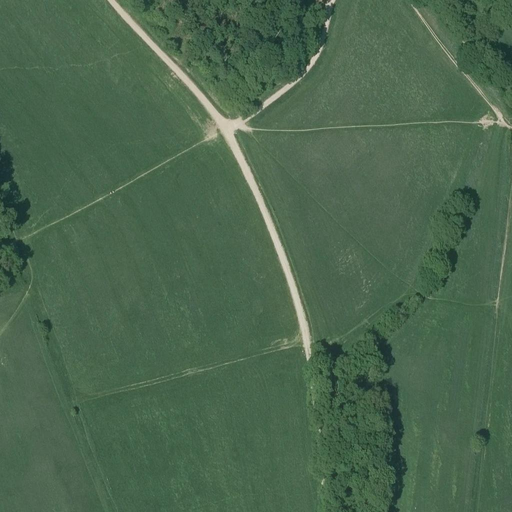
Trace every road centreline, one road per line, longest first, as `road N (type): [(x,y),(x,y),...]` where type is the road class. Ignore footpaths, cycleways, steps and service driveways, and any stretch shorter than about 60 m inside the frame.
road 1 (track): [(226,129),(300,310),(326,511)]
road 2 (track): [(10,244),(116,511)]
road 3 (track): [(111,0),(226,129)]
road 4 (track): [(226,129),(304,70),(330,0)]
road 5 (track): [(433,0),(511,99)]
